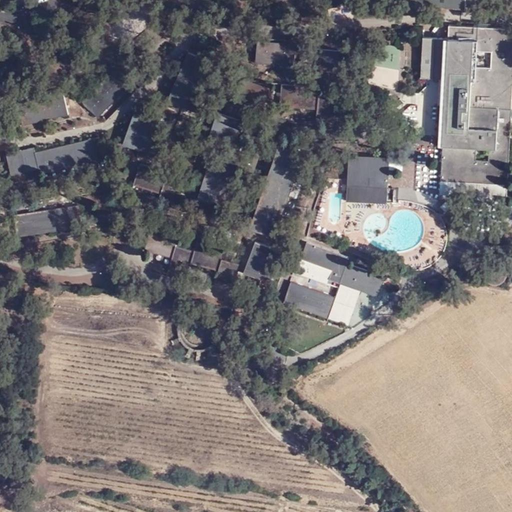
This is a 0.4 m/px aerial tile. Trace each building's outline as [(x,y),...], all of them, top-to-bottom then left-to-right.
[(418,6),(451,7),(459,8),(464,8),(464,0),(405,0),(404,12),(417,16),(418,6)] [(459,8),(451,7),(450,27),(458,28),(459,8)] [(511,30),(458,28),(450,27),(448,27),(448,39),(423,38),(420,78),(441,79),(446,80),(443,146),(441,182),(506,185),(509,128),(510,117),(511,71),(511,30)] [(256,64),(293,67),(295,44),(257,41),(256,64)] [(341,52),(320,50),(318,70),(340,72),(341,52)] [(166,103),(170,104),(191,54),(188,52),(166,103)] [(191,54),(170,104),(190,113),(212,63),(191,54)] [(96,119),(131,84),(115,68),(80,103),(96,119)] [(263,108),(269,87),(243,79),(237,100),(263,108)] [(446,80),(441,79),(438,145),(443,146),(446,80)] [(318,88),(281,85),(279,106),(317,110),(316,117),(336,119),(337,97),(318,96),(318,88)] [(22,126),(67,116),(63,94),(17,104),(22,126)] [(123,145),(126,146),(141,105),(138,104),(123,145)] [(141,105),(126,146),(147,154),(162,112),(141,105)] [(231,154),(242,122),(216,114),(206,145),(231,154)] [(40,174),(103,159),(98,137),(35,152),(34,148),(6,155),(10,176),(39,170),(40,174)] [(248,229),(253,231),(281,149),(278,148),(248,229)] [(281,149),(253,231),(273,238),(302,156),(281,149)] [(371,198),(371,203),(386,204),(388,158),(349,156),(348,181),(347,196),(371,198)] [(222,207),(235,166),(210,158),(197,198),(222,207)] [(177,205),(184,184),(166,178),(167,174),(140,164),(133,185),(160,195),(159,199),(177,205)] [(327,180),(324,231),(345,232),(346,201),(347,196),(348,181),(327,180)] [(505,198),(506,185),(441,182),(440,194),(505,198)] [(16,237),(81,228),(78,206),(13,215),(16,237)] [(234,286),(240,264),(221,259),(223,250),(196,242),(193,252),(175,246),(178,237),(151,229),(145,251),(171,258),(168,268),(187,273),(190,263),(218,271),(215,280),(234,286)] [(243,273),(267,282),(280,251),(255,242),(243,273)] [(306,243),(300,260),(331,271),(328,280),(339,284),(378,297),(385,279),(346,265),(348,259),(306,243)] [(500,261),(491,259),(486,264),(502,280),(506,273),(505,264),(500,261)] [(331,271),(300,260),(295,274),(337,289),(339,284),(328,280),(331,271)] [(502,280),(486,264),(483,266),(484,276),(489,280),(495,282),(502,280)] [(328,319),(335,297),(291,282),(284,304),(328,319)] [(173,345),(181,340),(179,337),(171,341),(173,345)] [(220,352),(214,346),(211,348),(216,355),(220,352)]
